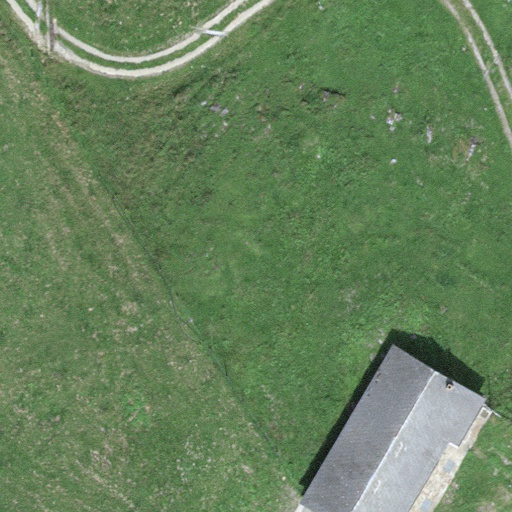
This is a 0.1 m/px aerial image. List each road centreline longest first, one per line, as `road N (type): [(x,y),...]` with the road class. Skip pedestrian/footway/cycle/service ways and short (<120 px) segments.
road 1 (track): [(244,0),(131,62),(27,0)]
road 2 (track): [(511,118),(461,0)]
